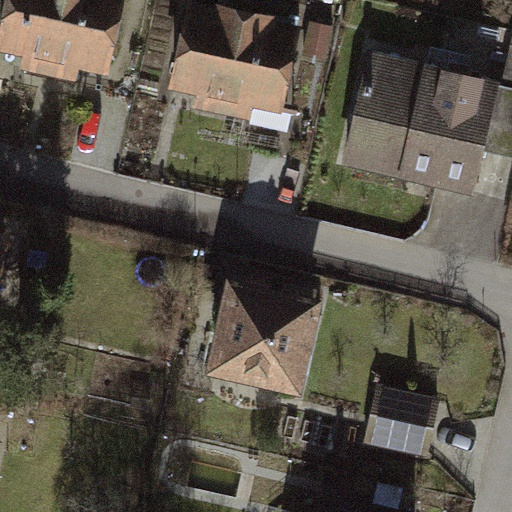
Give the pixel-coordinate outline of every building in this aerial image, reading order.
[(126,0),(15,0),(4,53),(30,59),(27,72),(81,84),(84,71),(110,76),(126,0)] [(302,26),(196,4),(177,89),(203,95),(200,108),(254,120),(257,107),(284,112),(302,26)] [(511,89),(374,57),(351,156),(479,186),(487,151),(511,156),(511,89)] [(18,229),(0,226),(0,316),(2,316),(18,229)] [(328,301),(234,281),(215,372),(309,392),(328,301)] [(447,402),(380,386),(367,440),(433,457),(447,402)]
